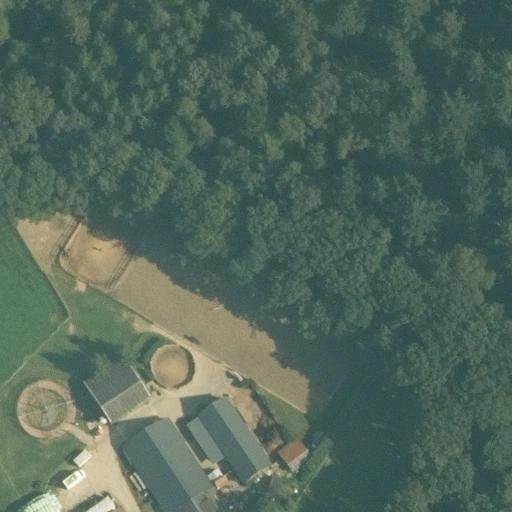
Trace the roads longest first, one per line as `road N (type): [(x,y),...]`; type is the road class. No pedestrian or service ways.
road 1 (track): [(497,345),(0,98)]
road 2 (unclassified): [(403,511),(447,408),(511,330)]
